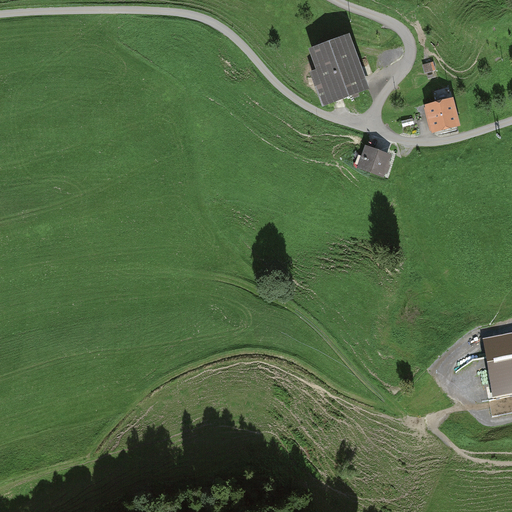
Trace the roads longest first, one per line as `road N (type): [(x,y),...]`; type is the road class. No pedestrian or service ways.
road 1 (unclassified): [(363,128),(310,109),(226,31),(184,12),(0,14)]
road 2 (unclassified): [(363,128),(407,58),(409,37),(335,0)]
road 3 (unclassified): [(511,120),(431,142),(363,128)]
